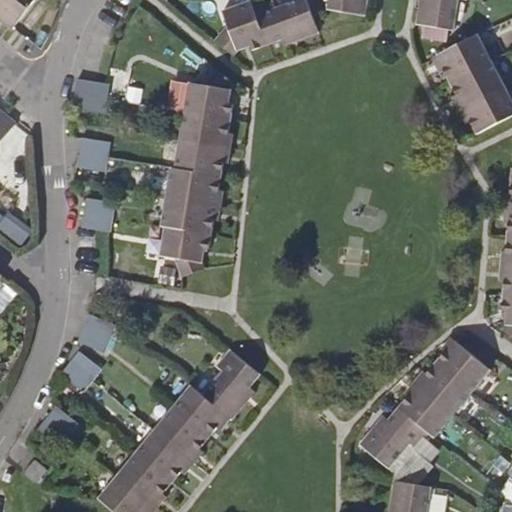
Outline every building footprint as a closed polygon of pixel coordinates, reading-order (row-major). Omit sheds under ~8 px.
[(0,0),(0,14),(15,26),(36,0),(0,0)] [(253,48),(269,43),(256,6),(253,0),(250,0),(225,9),(239,49),(252,45),(253,48)] [(319,32),(312,14),(306,0),(297,0),(277,7),(274,0),(273,0),(256,6),(269,43),(284,38),(287,44),(319,32)] [(333,0),(332,8),(364,14),(366,0),(333,0)] [(421,0),(417,23),(454,30),(459,0),(421,0)] [(444,69),(450,80),(490,60),(477,35),(435,57),(434,57),(440,71),(444,69)] [(452,95),(459,109),(503,87),(490,60),(450,80),(456,92),(452,95)] [(238,83),(220,67),(205,84),(233,89),(238,83)] [(77,77),(75,90),(103,96),(106,82),(101,81),(77,77)] [(231,103),(233,89),(205,84),(194,82),(189,111),(231,119),(234,103),(231,103)] [(511,104),(503,87),(459,109),(466,122),(472,120),(479,132),(511,114),(511,104)] [(74,100),(74,105),(101,109),(103,96),(75,90),(74,100)] [(0,145),(18,123),(0,108),(0,145)] [(231,119),(189,111),(184,140),(223,147),(225,132),(230,133),(231,119)] [(79,151),(108,156),(111,141),(81,135),(79,151)] [(179,168),(222,176),(224,161),(221,160),(223,147),(184,140),(179,168)] [(108,156),(79,151),(76,165),(105,171),(108,156)] [(168,197),(213,205),(216,189),(219,190),(222,176),(179,168),(173,167),(168,197)] [(85,211),(113,216),(115,201),(88,196),(85,211)] [(164,224),(169,226),(212,233),(215,218),(211,217),(213,205),(168,197),(164,224)] [(83,225),(102,229),(110,231),(113,216),(85,211),(83,225)] [(210,248),(212,233),(169,226),(164,253),(177,256),(204,260),(206,247),(210,248)] [(503,249),(503,265),(511,265),(511,236),(509,236),(509,250),(503,249)] [(206,267),(204,260),(177,256),(186,275),(206,267)] [(506,293),(511,293),(511,265),(503,265),(502,280),(507,280),(506,293)] [(0,315),(19,292),(1,277),(0,277),(0,315)] [(85,312),(112,316),(114,302),(87,297),(85,312)] [(112,316),(85,312),(82,328),(110,332),(112,316)] [(503,329),(511,334),(511,323),(508,323),(503,329)] [(448,351),(438,363),(473,391),(492,367),(457,340),(453,336),(444,347),(448,351)] [(206,393),(234,415),(235,416),(257,389),(252,384),(262,373),(232,348),(218,366),(224,371),(206,393)] [(72,362),(94,380),(103,369),(81,351),(72,362)] [(94,380),(72,362),(63,373),(84,391),(94,380)] [(426,369),(415,382),(455,414),(473,391),(438,363),(431,373),(426,369)] [(411,395),(402,407),(429,430),(437,436),(455,414),(415,382),(408,392),(411,395)] [(175,409),(209,437),(220,424),(224,427),(234,415),(206,393),(195,384),(175,409)] [(47,416),(71,435),(79,424),(56,405),(47,416)] [(429,430),(402,407),(391,419),(387,416),(364,443),(390,465),(410,441),(416,445),(429,430)] [(157,431),(196,462),(206,450),(202,446),(209,437),(175,409),(157,431)] [(39,426),(53,438),(62,445),(71,435),(47,416),(39,426)] [(139,454),(173,481),(183,469),(187,472),(196,462),(157,431),(139,454)] [(166,491),(173,481),(139,454),(121,476),(159,507),(170,495),(166,491)] [(51,468),(37,457),(26,471),(40,482),(51,468)] [(155,511),(159,507),(121,476),(104,497),(121,511),(155,511)] [(405,497),(403,511),(432,511),(436,486),(410,482),(403,480),(400,497),(405,497)]
